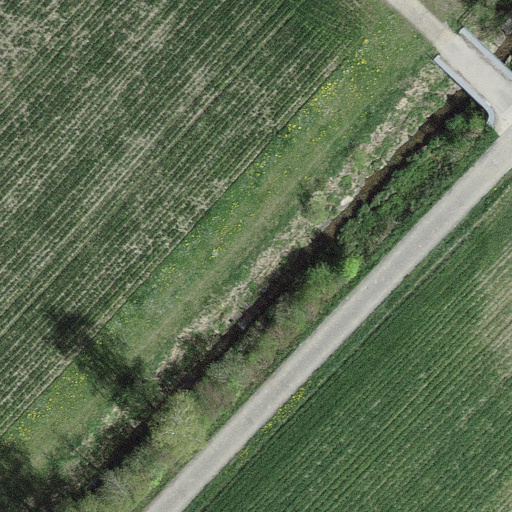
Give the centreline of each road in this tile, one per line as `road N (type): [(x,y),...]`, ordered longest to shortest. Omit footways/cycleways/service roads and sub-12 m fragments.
road 1 (track): [(160,511),(511,140)]
road 2 (track): [(409,0),(511,99)]
